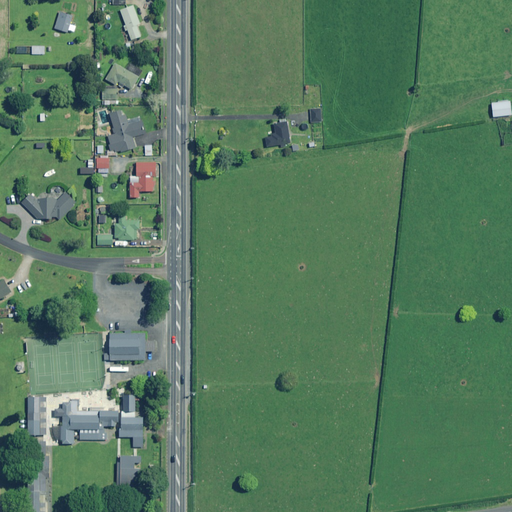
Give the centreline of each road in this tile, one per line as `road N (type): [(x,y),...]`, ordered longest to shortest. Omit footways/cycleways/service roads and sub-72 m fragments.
road 1 (primary): [(178,266),(177,0)]
road 2 (primary): [(177,511),(178,266)]
road 3 (residential): [(178,266),(61,261),(0,239)]
